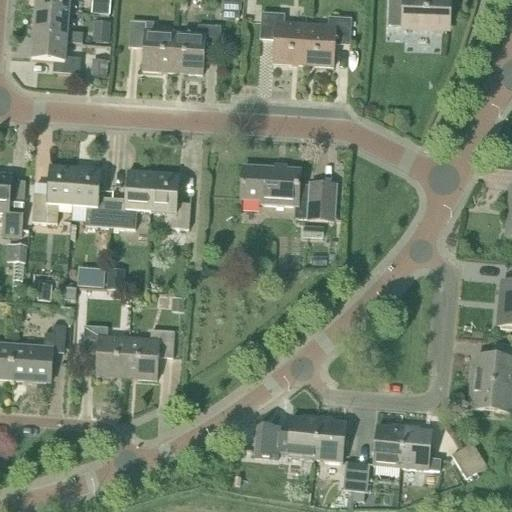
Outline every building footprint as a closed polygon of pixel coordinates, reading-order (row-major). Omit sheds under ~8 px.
[(36,0),(36,14),(68,16),(68,0),(36,0)] [(95,0),(95,16),(110,17),(110,0),(95,0)] [(240,13),(240,0),(223,0),(222,12),(240,13)] [(405,0),(404,34),(445,36),(446,0),(405,0)] [(36,14),(34,38),(66,40),(65,45),(81,46),(82,36),(66,35),(68,16),(36,14)] [(273,66),(303,68),(305,28),(283,27),(284,17),(261,16),(259,43),(274,44),(273,66)] [(305,28),(303,68),(334,70),(335,47),(349,48),(351,21),(327,20),(327,30),(305,28)] [(108,45),(109,25),(97,24),(95,44),(108,45)] [(171,76),(174,36),(152,34),(152,25),(131,24),(129,51),(143,52),(141,74),(171,76)] [(196,37),(174,36),(171,76),(203,78),(204,55),(218,56),(220,30),(197,28),(196,37)] [(66,40),(34,38),(32,64),(54,65),(53,75),(79,77),(80,61),(64,60),(65,45),(66,40)] [(107,79),(108,63),(95,62),(94,78),(107,79)] [(73,209),(75,171),(49,169),(47,197),(34,196),(31,225),(57,227),(58,208),(73,209)] [(333,224),(335,188),(310,186),(310,188),(298,188),(299,173),(242,169),(240,202),(261,203),(260,206),(297,209),(297,202),(309,203),(308,223),(333,224)] [(101,173),(75,171),(73,209),(87,210),(86,229),(110,231),(112,202),(98,201),(101,173)] [(112,202),(110,231),(135,233),(137,214),(150,215),(153,177),(128,175),(125,203),(112,202)] [(0,177),(0,218),(4,218),(2,238),(22,239),(24,213),(9,212),(12,179),(0,177)] [(179,179),(153,177),(150,215),(165,216),(164,231),(188,233),(190,207),(177,206),(179,179)] [(27,248),(7,247),(6,265),(25,266),(27,248)] [(98,250),(98,258),(107,258),(107,250),(98,250)] [(84,256),(76,263),(80,267),(88,260),(84,256)] [(108,268),(107,292),(117,293),(119,269),(108,268)] [(22,271),(13,271),(12,284),(21,285),(22,271)] [(84,272),(83,289),(96,290),(97,273),(84,272)] [(511,286),(500,285),(495,329),(500,329),(500,332),(511,333),(511,330),(511,329),(511,286)] [(23,286),(12,286),(11,294),(22,294),(23,286)] [(38,288),(36,304),(49,306),(51,289),(38,288)] [(66,291),(65,303),(76,304),(77,292),(66,291)] [(12,348),(10,382),(49,385),(51,356),(64,356),(65,329),(53,328),(52,337),(45,336),(44,350),(12,348)] [(96,379),(125,381),(128,341),(106,340),(107,330),(84,328),(82,356),(97,357),(96,379)] [(128,341),(125,381),(157,383),(158,362),(172,362),(174,335),(151,333),(150,343),(128,341)] [(0,381),(10,382),(12,348),(0,347),(0,381)] [(511,348),(497,347),(496,360),(476,358),(475,372),(472,371),(471,385),(511,388),(511,348)] [(511,388),(471,385),(469,399),(473,399),(472,412),(511,416),(511,402),(511,401),(511,388)] [(314,463),(319,421),(305,419),(304,422),(291,421),(290,433),(287,460),(314,463)] [(333,422),(319,421),(314,463),(341,466),(344,433),(345,426),(333,425),(333,422)] [(400,471),(405,429),(391,427),(390,430),(377,429),(373,468),(400,471)] [(419,430),(405,429),(400,471),(428,474),(432,434),(419,433),(419,430)] [(462,451),(476,475),(487,469),(472,445),(462,451)] [(280,484),(284,452),(271,451),(268,483),(280,484)] [(451,458),(466,482),(476,475),(462,451),(451,458)] [(342,493),(348,494),(347,503),(353,504),(357,467),(345,466),(342,493)] [(366,496),(369,468),(357,467),(353,504),(364,505),(365,496),(366,496)]
